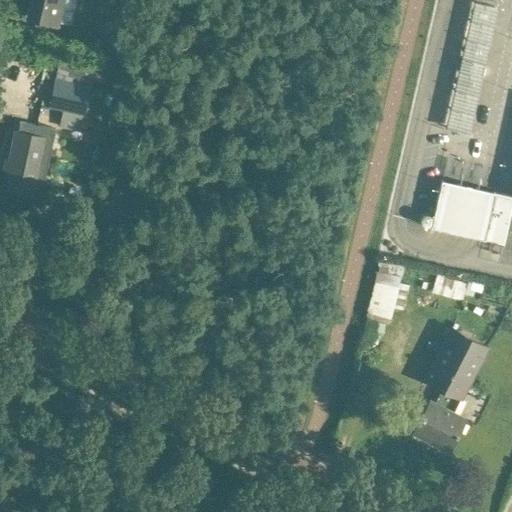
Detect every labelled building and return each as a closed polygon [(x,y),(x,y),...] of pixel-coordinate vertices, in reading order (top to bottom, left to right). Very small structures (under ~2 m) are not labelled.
[(30,0),(27,14),(57,21),(61,0),(30,0)] [(100,24),(85,43),(96,52),(111,33),(100,24)] [(461,59),(458,71),(481,76),(482,76),(485,64),(484,64),(461,59)] [(59,61),(49,106),(50,106),(63,109),(59,125),(80,130),(94,69),(59,61)] [(44,136),(18,130),(16,130),(3,188),(32,195),(45,136),(44,136)] [(441,179),(430,227),(466,235),(502,243),(511,198),(511,195),(478,188),(441,179)] [(511,249),(511,198),(502,243),(501,247),(511,249)] [(401,320),(408,262),(381,259),(375,317),(401,320)] [(469,278),(466,286),(481,291),(483,283),(469,278)] [(428,399),(413,429),(414,430),(415,429),(447,446),(447,447),(448,448),(464,417),(452,411),(459,397),(460,397),(487,345),(451,327),(425,379),(441,387),(434,401),(428,399)]
